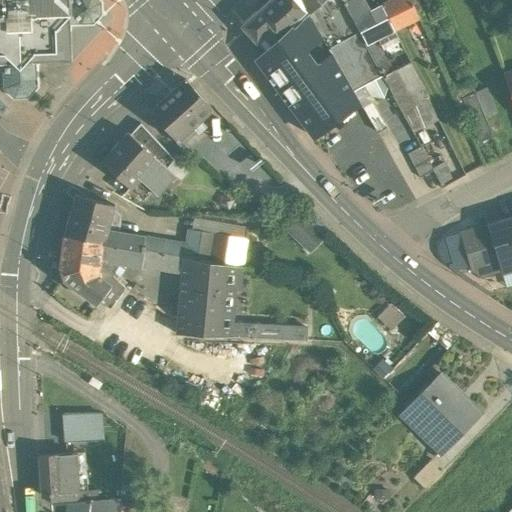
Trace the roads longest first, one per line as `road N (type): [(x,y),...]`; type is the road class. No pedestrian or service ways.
road 1 (residential): [(44,179),(17,272),(28,511)]
road 2 (secondary): [(388,251),(180,31)]
road 3 (residential): [(180,31),(77,131),(44,179)]
road 4 (secondary): [(511,341),(388,251)]
road 5 (residential): [(511,174),(435,210),(388,251)]
